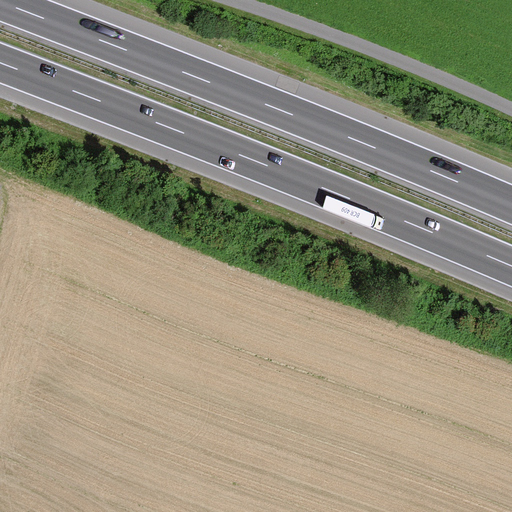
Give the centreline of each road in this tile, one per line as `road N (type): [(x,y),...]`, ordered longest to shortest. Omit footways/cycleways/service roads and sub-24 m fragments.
road 1 (motorway): [(0,63),(511,268)]
road 2 (motorway): [(511,207),(0,4)]
road 3 (unclassified): [(511,114),(222,0)]
